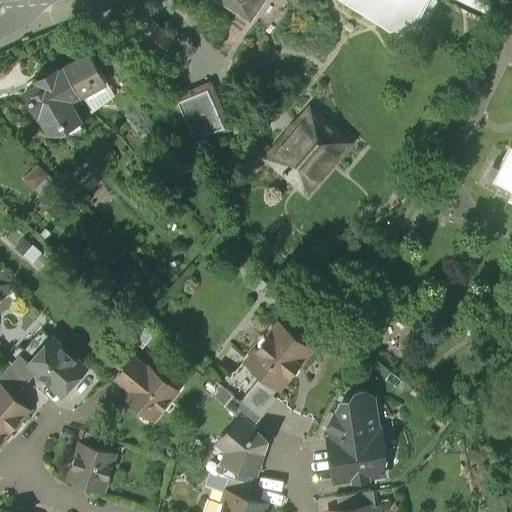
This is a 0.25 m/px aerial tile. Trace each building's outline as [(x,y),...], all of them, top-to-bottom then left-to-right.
[(222,0),(250,18),(262,0),(222,0)] [(346,0),(407,39),(426,0),(346,0)] [(174,44),(145,18),(132,33),(145,45),(134,58),(152,73),(165,58),(174,44)] [(88,53),(63,67),(64,69),(79,97),(104,83),(88,53)] [(111,57),(101,70),(126,89),(134,73),(111,57)] [(55,73),(38,83),(37,82),(35,83),(37,87),(26,93),(30,101),(29,101),(40,121),(41,121),(49,136),(66,127),(65,125),(77,118),(70,104),(80,98),(79,97),(64,69),(57,72),(56,71),(55,72),(55,73)] [(104,83),(79,97),(80,98),(87,111),(112,98),(104,83)] [(208,88),(176,101),(194,144),(226,131),(208,88)] [(309,111),(268,159),(285,174),(292,166),(308,179),(309,177),(312,180),(328,161),(331,164),(348,145),(309,111)] [(511,143),(510,143),(497,169),(498,169),(494,177),(498,179),(497,179),(511,185),(511,143)] [(39,254),(31,247),(24,255),(32,262),(39,254)] [(310,348),(279,322),(247,361),(259,371),(260,376),(256,380),(272,394),(310,348)] [(51,336),(27,362),(36,370),(61,393),(73,379),(76,379),(81,373),(81,370),(85,366),(51,336)] [(27,362),(17,353),(8,362),(12,366),(27,380),(36,370),(27,362)] [(176,391),(147,367),(146,369),(132,358),(115,378),(129,389),(125,394),(153,418),(176,391)] [(12,366),(8,362),(0,371),(0,384),(13,396),(27,380),(12,366)] [(272,394),(256,380),(240,400),(260,417),(276,397),(272,394)] [(13,396),(0,384),(0,426),(6,432),(27,409),(13,396)] [(362,389),(355,390),(349,398),(343,399),(330,424),(332,436),(377,429),(372,395),(362,389)] [(240,400),(233,394),(224,405),(239,417),(239,416),(252,427),(260,417),(240,400)] [(252,427),(239,416),(239,417),(219,442),(228,449),(224,462),(256,472),(266,438),(252,427)] [(332,436),(329,436),(336,480),(353,477),(353,480),(368,478),(368,475),(384,472),(380,449),(383,444),(381,428),(377,429),(332,436)] [(108,438),(86,431),(82,443),(104,450),(108,438)] [(82,443),(80,442),(68,478),(103,489),(114,453),(104,450),(82,443)] [(251,483),(228,476),(224,490),(227,491),(227,490),(247,496),(251,483)] [(247,496),(227,490),(227,491),(223,503),(219,511),(261,511),(265,502),(247,496)] [(372,490),(337,495),(340,511),(367,506),(367,507),(374,506),(372,490)] [(219,511),(223,503),(212,499),(206,502),(202,511),(219,511)]
